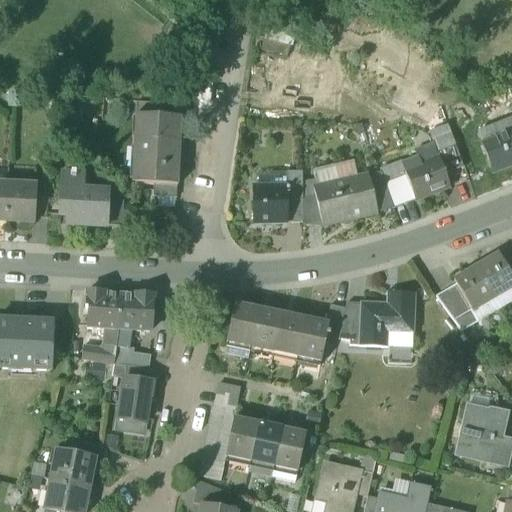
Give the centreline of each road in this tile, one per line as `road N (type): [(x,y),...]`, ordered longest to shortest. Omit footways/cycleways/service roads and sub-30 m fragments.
road 1 (residential): [(207,274),(399,250),(511,207)]
road 2 (residential): [(207,274),(247,0)]
road 3 (residential): [(207,274),(160,511)]
road 4 (residential): [(0,264),(207,274)]
